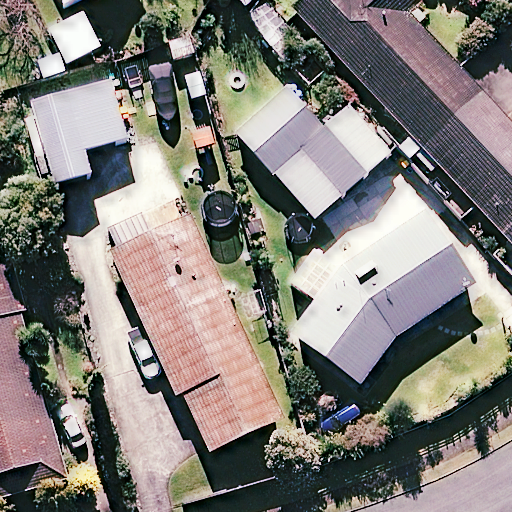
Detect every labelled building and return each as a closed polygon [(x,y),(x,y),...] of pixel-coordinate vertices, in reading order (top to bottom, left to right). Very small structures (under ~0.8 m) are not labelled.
[(178,0),(202,14),(209,0),(178,0)] [(413,0),(293,0),(288,5),(511,244),(511,127),(402,10),(413,0)] [(126,138),(111,79),(28,99),(48,183),(90,173),(84,149),(126,138)] [(322,128),(286,88),(236,132),(314,218),(388,152),(346,106),(322,128)] [(426,209),(343,260),(290,332),(359,385),(398,331),(473,279),(426,209)] [(109,230),(117,246),(109,249),(176,393),(181,391),(208,449),(284,414),(190,212),(148,231),(141,215),(109,230)] [(25,313),(0,223),(0,496),(65,478),(19,314),(25,313)]
